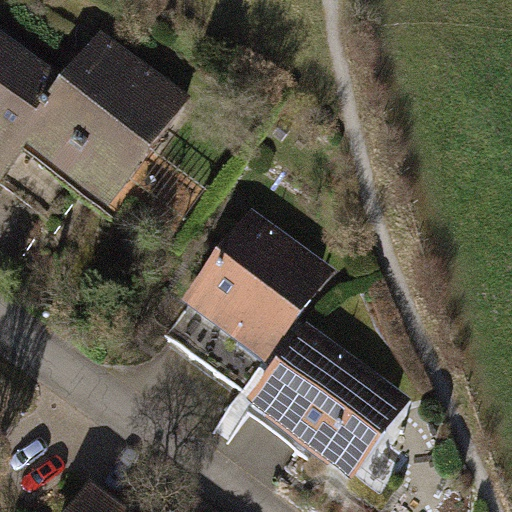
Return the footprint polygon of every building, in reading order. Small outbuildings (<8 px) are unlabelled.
[(22,146),(111,210),(190,100),(101,36),(63,89),(22,146)] [(63,89),(0,44),(0,176),(22,146),(63,89)] [(184,311),(266,370),(336,273),(254,214),(184,311)] [(250,412),(355,487),(415,403),(310,329),(250,412)] [(121,511),(88,489),(71,511),(121,511)]
